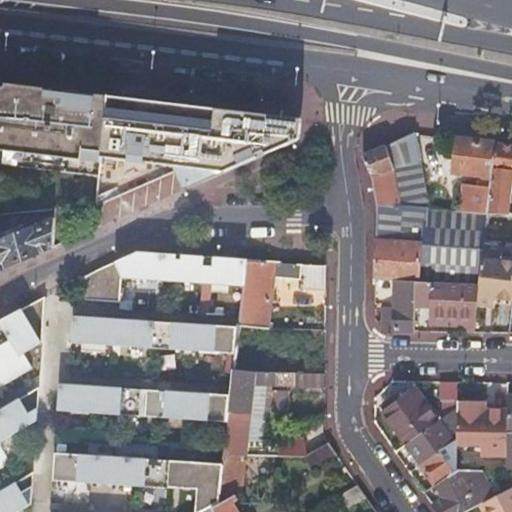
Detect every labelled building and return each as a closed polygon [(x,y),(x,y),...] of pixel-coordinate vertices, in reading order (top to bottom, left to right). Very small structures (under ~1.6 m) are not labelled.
[(25,87),(0,83),(0,150),(57,158),(61,91),(25,87)] [(133,99),(61,91),(57,158),(80,160),(80,157),(81,150),(100,152),(99,157),(126,160),(126,162),(142,164),(143,162),(168,165),(180,190),(222,171),(220,136),(223,110),(133,99)] [(251,113),(223,110),(220,136),(222,171),(293,140),(296,119),(286,117),(251,113)] [(374,205),(425,208),(426,202),(413,133),(360,155),(369,178),(374,205)] [(450,172),(489,176),(493,143),(454,138),(450,172)] [(485,213),(505,214),(509,177),(511,177),(511,145),(493,143),(489,176),(488,187),(485,213)] [(100,152),(81,150),(80,157),(99,159),(99,157),(100,152)] [(459,211),(485,213),(488,187),(462,184),(459,211)] [(464,283),(477,283),(482,243),(485,213),(459,211),(432,209),(425,209),(425,208),(374,205),(374,240),(418,243),(415,280),(459,282),(464,283)] [(51,244),(54,210),(0,217),(0,270),(10,264),(24,258),(51,246),(51,244)] [(414,280),(415,280),(418,243),(374,240),(373,278),(394,279),(414,280)] [(511,247),(482,243),(477,283),(478,283),(476,305),(493,307),(494,298),(511,300),(511,295),(511,247)] [(161,282),(163,256),(137,254),(98,271),(74,282),(75,282),(83,301),(118,304),(120,279),(161,282)] [(201,284),(203,259),(163,256),(161,282),(201,284)] [(241,287),(244,261),(203,259),(201,284),(241,287)] [(271,264),(245,261),(238,324),(264,327),(269,279),(304,279),(304,287),(323,287),(323,265),(271,264)] [(385,330),(413,330),(413,304),(414,280),(394,279),(373,278),(373,302),(393,303),(393,309),(381,309),(381,325),(385,330)] [(459,331),(473,332),(476,305),(478,283),(477,283),(464,283),(459,282),(415,280),(414,280),(413,304),(428,304),(427,317),(460,318),(460,325),(459,331)] [(0,385),(14,378),(31,367),(23,353),(41,342),(45,297),(0,320),(0,323),(9,340),(0,345),(0,385)] [(113,320),(72,317),(70,344),(111,347),(151,350),(191,353),(232,356),(235,329),(193,326),(153,323),(113,320)] [(427,324),(460,325),(460,318),(427,317),(427,324)] [(249,370),(233,369),(228,412),(248,413),(260,413),(262,391),(263,385),(291,384),(291,371),(249,370)] [(322,371),(291,371),(291,384),(291,386),(322,387),(322,371)] [(455,402),(455,382),(438,381),(437,413),(432,416),(412,389),(396,401),(383,411),(382,411),(405,442),(423,429),(436,421),(455,407),(455,402)] [(99,388),(58,385),(56,412),(97,415),(138,418),(143,418),(184,421),(224,424),(227,398),(186,395),(145,392),(140,391),(99,388)] [(0,511),(16,511),(31,504),(33,472),(0,490),(0,467),(9,462),(26,452),(15,433),(36,420),(38,387),(0,409),(0,511)] [(262,391),(260,413),(267,413),(288,414),(287,390),(262,391)] [(379,406),(383,411),(396,401),(392,396),(379,406)] [(503,470),(511,470),(511,397),(505,398),(505,399),(504,410),(504,423),(504,441),(503,445),(503,456),(503,470)] [(482,402),(455,402),(455,407),(455,417),(455,422),(455,438),(454,443),(480,444),(479,455),(503,456),(503,445),(504,441),(504,423),(504,410),(482,410),(482,402)] [(442,430),(455,422),(455,417),(455,407),(436,421),(442,430)] [(248,413),(228,412),(224,452),(244,452),(303,456),(301,440),(263,443),(255,443),(257,425),(247,424),(248,413)] [(260,413),(248,413),(247,424),(257,425),(265,426),(267,413),(260,413)] [(405,442),(419,463),(437,451),(423,429),(405,442)] [(433,483),(435,482),(454,469),(454,460),(454,444),(454,443),(455,438),(437,451),(419,463),(433,483)] [(306,449),(307,453),(327,442),(325,439),(306,449)] [(307,453),(303,456),(310,468),(335,454),(327,442),(307,453)] [(244,452),(224,452),(222,467),(218,499),(208,505),(211,511),(235,511),(228,499),(239,492),(244,452)] [(111,459),(53,454),(51,482),(109,486),(111,459)] [(167,463),(111,459),(109,486),(165,490),(166,489),(167,463)] [(222,467),(167,463),(166,489),(194,491),(192,511),(195,511),(205,507),(208,505),(218,499),(222,467)] [(431,505),(435,511),(460,511),(478,503),(484,500),(475,483),(475,469),(454,469),(435,482),(437,487),(443,499),(431,505)] [(355,483),(328,499),(335,511),(363,495),(355,483)] [(484,500),(478,503),(482,511),(511,511),(511,486),(511,485),(484,500)]
